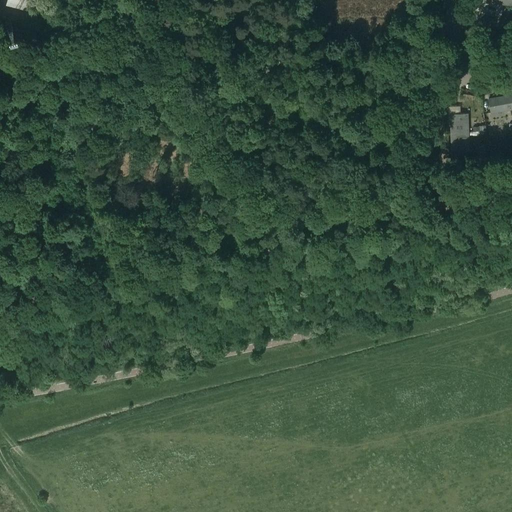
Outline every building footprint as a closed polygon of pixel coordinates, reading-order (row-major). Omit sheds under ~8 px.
[(6,0),(5,3),(29,10),(31,0),(6,0)] [(510,108),(508,95),(489,99),(491,112),(510,108)] [(452,132),(468,132),(467,113),(451,114),(452,132)] [(487,135),(492,135),(491,124),(480,126),(481,135),(487,135)] [(468,150),(468,132),(452,132),(453,151),(468,150)] [(488,152),(487,142),(479,142),(480,153),(488,152)]
